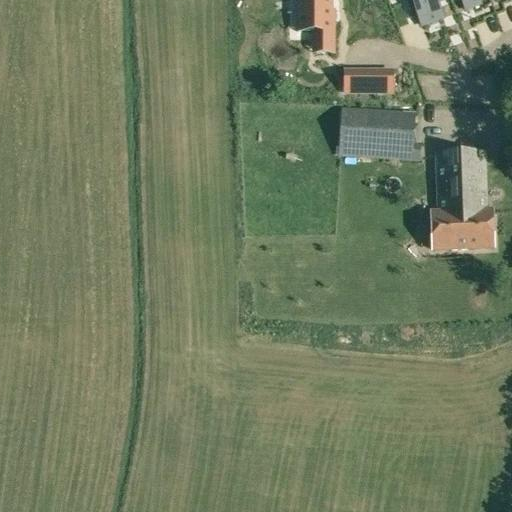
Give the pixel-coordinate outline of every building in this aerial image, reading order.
[(297,0),(299,30),(335,29),(334,7),(333,7),(332,0),(297,0)] [(415,0),(426,27),(448,19),(441,1),(443,0),(415,0)] [(465,0),(470,10),(486,4),(484,0),(465,0)] [(383,65),(336,66),(337,88),(384,86),(383,65)] [(420,161),(421,145),(413,145),(415,115),(315,109),(312,155),(420,161)] [(431,214),(431,219),(432,251),(493,249),(492,212),(495,212),(494,201),(487,201),(485,153),(436,155),(437,214),(431,214)] [(373,245),(249,247),(249,273),(310,272),(310,291),(332,291),(332,326),(379,325),(378,285),(331,286),(331,271),(373,270),(373,245)] [(304,288),(256,287),(255,320),(295,321),(295,302),(304,302),(304,288)]
